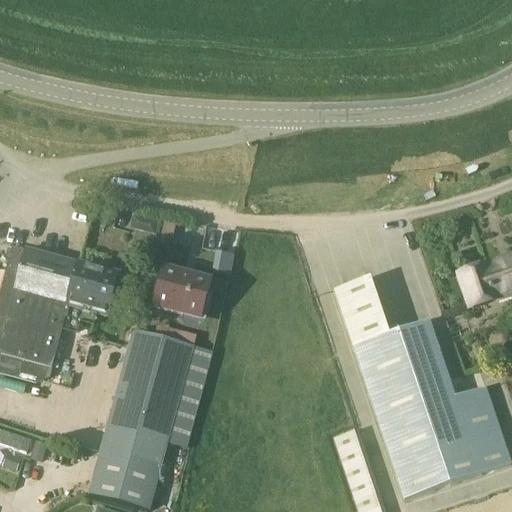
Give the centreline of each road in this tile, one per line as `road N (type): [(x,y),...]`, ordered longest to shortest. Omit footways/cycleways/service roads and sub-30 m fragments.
road 1 (residential): [(28,175),(110,199),(295,226),(411,214),(511,182)]
road 2 (tertiary): [(0,80),(159,112),(290,122)]
road 3 (residential): [(28,175),(219,143),(290,122)]
road 4 (tertiary): [(290,122),(431,114),(511,79)]
road 5 (unknown): [(0,413),(66,413),(89,362)]
